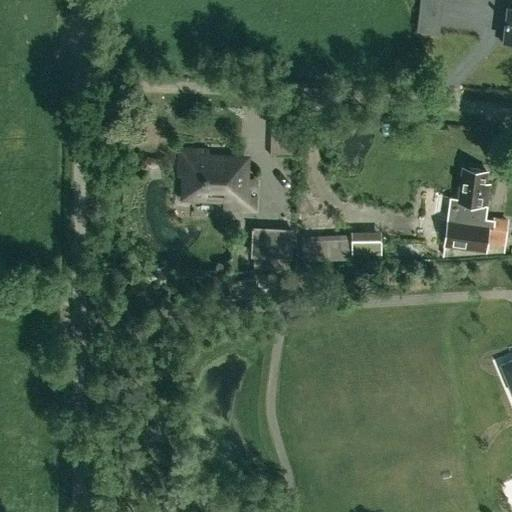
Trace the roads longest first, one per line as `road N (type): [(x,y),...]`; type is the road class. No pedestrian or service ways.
road 1 (unclassified): [(79,511),(85,83)]
road 2 (unclassified): [(511,114),(85,83)]
road 3 (unknown): [(274,306),(511,284)]
